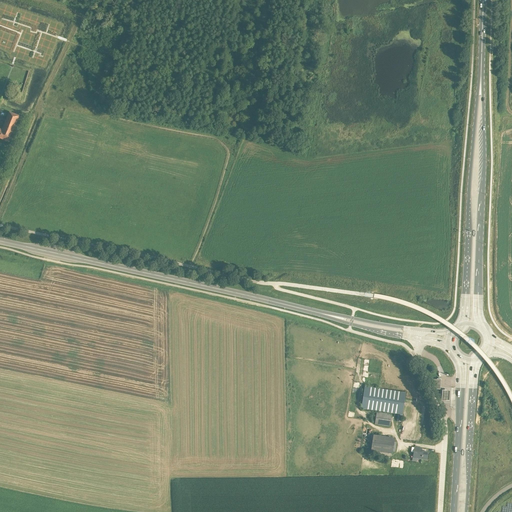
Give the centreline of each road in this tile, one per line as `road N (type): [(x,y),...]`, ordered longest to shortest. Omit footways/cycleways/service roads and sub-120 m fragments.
road 1 (secondary): [(335,317),(0,241)]
road 2 (primary): [(480,64),(465,292)]
road 3 (primary): [(478,292),(480,64)]
road 4 (unclassified): [(439,511),(442,424),(417,338)]
road 5 (primary): [(466,511),(473,382)]
road 6 (primary): [(460,382),(453,511)]
